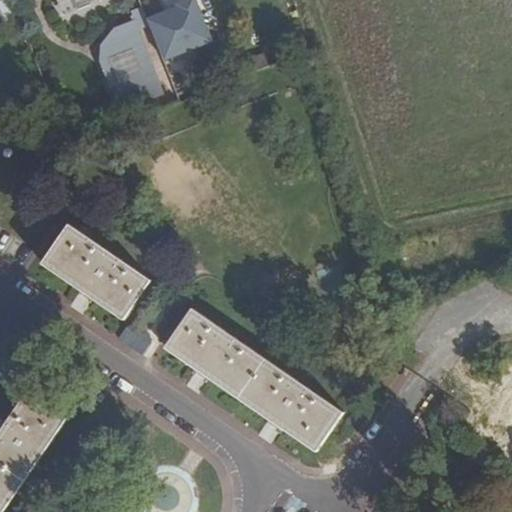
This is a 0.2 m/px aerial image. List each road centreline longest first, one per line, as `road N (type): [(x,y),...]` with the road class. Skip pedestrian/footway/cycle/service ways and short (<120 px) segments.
road 1 (residential): [(338,510),(449,344),(478,325),(511,325)]
road 2 (residential): [(58,325),(278,475)]
